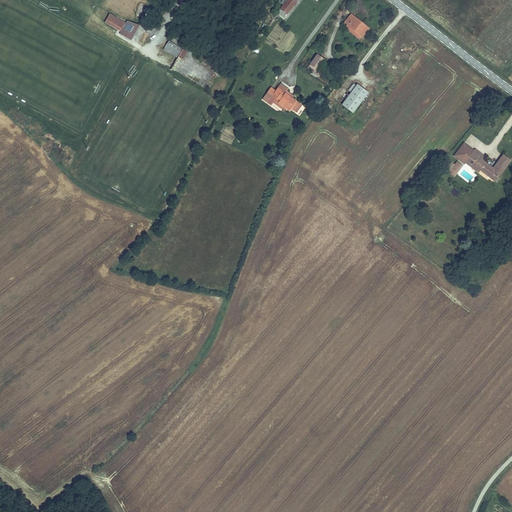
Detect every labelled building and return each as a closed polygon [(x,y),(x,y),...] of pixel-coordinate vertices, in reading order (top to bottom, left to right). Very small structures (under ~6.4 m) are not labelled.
[(293,0),(287,0),(277,12),(284,18),(297,3),(293,0)] [(125,23),(109,14),(106,19),(122,28),(125,23)] [(351,14),(343,23),(362,39),(369,30),(351,14)] [(122,28),(106,19),(104,22),(120,32),(122,28)] [(362,39),(343,23),(341,26),(360,41),(362,39)] [(169,41),(165,48),(168,49),(169,47),(173,49),(172,51),(179,55),(178,57),(182,60),(187,51),(169,41)] [(165,48),(163,51),(177,58),(178,57),(179,55),(172,51),(173,49),(169,47),(168,49),(165,48)] [(317,55),(307,68),(318,76),(322,71),(320,69),(325,61),(317,55)] [(266,95),(262,100),(267,103),(268,100),(273,103),(275,101),(287,110),(290,112),(291,111),(295,113),(301,105),(292,98),(285,93),(286,91),(288,89),(280,84),(275,91),(270,98),(266,95)] [(357,85),(342,105),(353,113),(368,93),(357,85)] [(275,91),(271,88),(266,95),(270,98),(275,91)] [(287,110),(275,101),(273,103),(286,112),(287,110)] [(464,165),(465,163),(472,169),(474,167),(480,171),(495,182),(511,161),(503,155),(493,168),(482,160),(485,156),(475,148),(474,150),(464,143),(453,156),(464,165)] [(454,177),(463,166),(456,161),(448,172),(454,177)]
